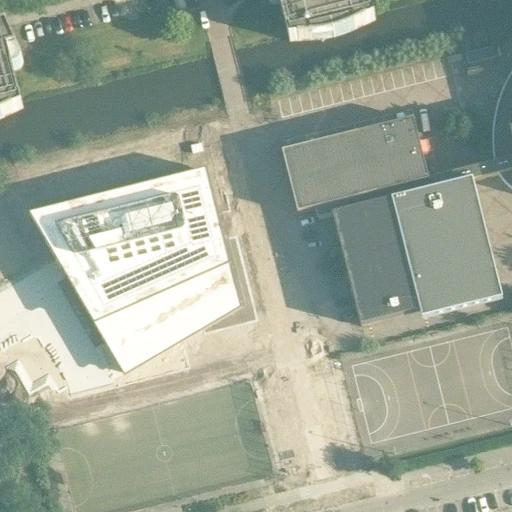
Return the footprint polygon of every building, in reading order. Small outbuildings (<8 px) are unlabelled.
[(183,0),(173,0),(176,12),(186,10),(183,0)] [(266,0),(267,1),(267,2),(268,3),(269,4),(269,5),(271,6),(273,6),(275,7),(280,6),(287,36),(289,43),(322,40),(333,38),(343,35),(357,29),(366,25),(375,21),(374,15),(369,0),(266,0)] [(0,119),(23,109),(21,103),(14,72),(17,72),(20,70),(21,68),(22,66),(23,63),(22,60),(7,27),(0,29),(0,119)] [(511,73),(511,75),(508,80),(505,86),(502,92),(500,98),(497,104),(496,111),(494,117),(493,124),(492,131),(492,137),(492,144),(492,151),(493,157),(494,164),(498,176),(499,178),(501,180),(502,182),(505,185),(508,189),(510,190),(511,191),(511,73)] [(478,202),(473,183),(498,176),(494,164),(470,170),(429,180),(413,120),(282,153),(297,215),(315,211),(318,221),(333,217),(361,327),(419,312),(422,323),(503,303),(478,202)] [(205,172),(27,218),(122,377),(239,307),(205,172)] [(11,223),(0,225),(0,258),(19,254),(11,223)] [(0,418),(18,415),(12,378),(0,380),(0,418)]
